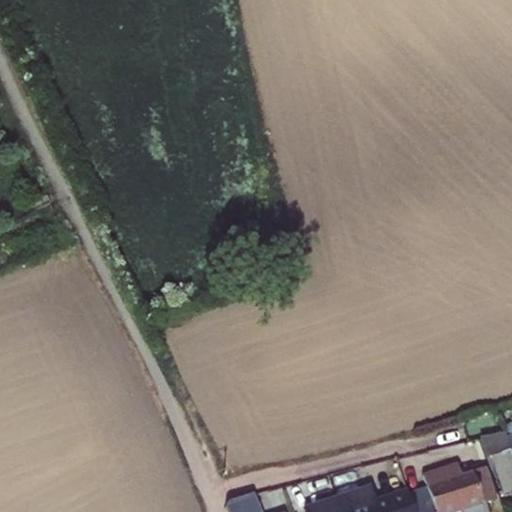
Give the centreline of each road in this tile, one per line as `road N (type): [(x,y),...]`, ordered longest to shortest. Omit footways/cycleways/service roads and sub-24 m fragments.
road 1 (unclassified): [(208,492),(0,59)]
road 2 (residential): [(208,492),(454,432)]
